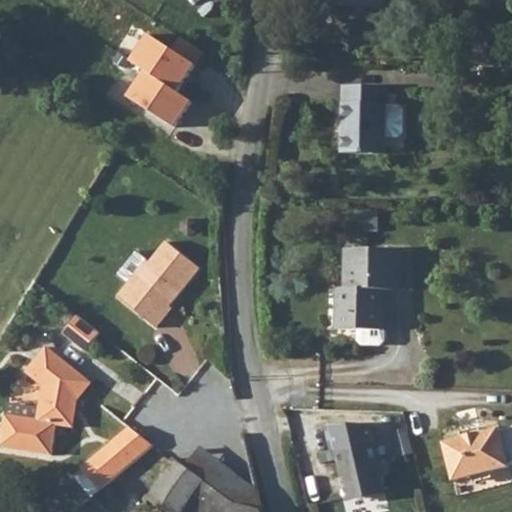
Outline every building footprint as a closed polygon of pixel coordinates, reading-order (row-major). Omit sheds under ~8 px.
[(160,0),(180,13),(188,0),(160,0)] [(349,0),(350,10),(399,11),(398,0),(349,0)] [(397,87),(353,87),(354,155),(396,155),(396,139),(410,139),(414,134),(414,111),(410,107),(396,107),(397,87)] [(351,315),(351,332),(373,332),(373,341),(377,345),(394,345),(399,341),(399,289),(414,288),(414,249),(357,250),(358,289),(364,289),(364,315),(351,315)] [(155,269),(120,300),(152,338),(165,326),(161,321),(167,316),(169,318),(203,288),(176,257),(158,272),(155,269)] [(39,348),(28,362),(74,386),(80,378),(39,348)] [(74,386),(28,362),(20,374),(36,385),(30,418),(0,414),(0,446),(44,453),(48,434),(49,422),(59,424),(62,400),(71,391),(74,386)] [(479,410),(459,414),(464,435),(483,430),(479,410)] [(75,463),(95,486),(147,443),(140,438),(136,432),(134,431),(126,423),(75,463)] [(355,448),(337,453),(348,498),(356,496),(367,499),(386,494),(370,428),(350,428),(355,448)] [(461,441),(443,446),(453,485),(508,470),(508,468),(511,467),(511,431),(499,434),(499,432),(481,436),(461,441)] [(138,489),(136,492),(163,511),(182,511),(187,507),(192,511),(234,511),(183,468),(181,467),(169,457),(161,467),(158,471),(142,492),(138,489)]
